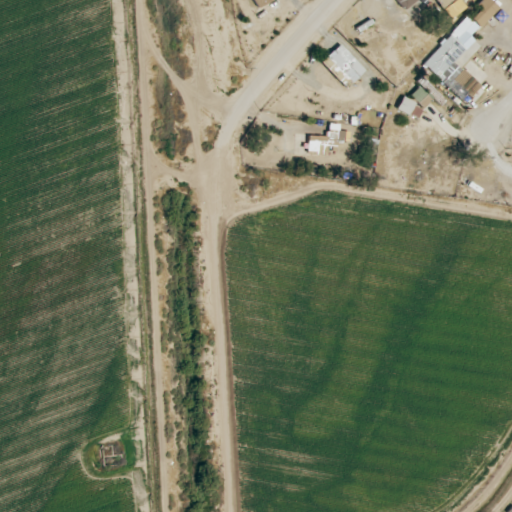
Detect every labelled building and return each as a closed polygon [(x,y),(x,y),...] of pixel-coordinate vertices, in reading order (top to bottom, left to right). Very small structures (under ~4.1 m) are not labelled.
[(253,0),(259,8),(270,0),(253,0)] [(394,0),(404,10),(415,0),(394,0)] [(422,65),(463,102),(479,85),(454,62),(474,40),(471,37),(498,7),(489,0),(481,0),(476,6),(422,65)] [(434,0),(446,19),(462,10),(455,0),(434,0)] [(423,108),(433,99),(439,106),(444,101),(424,80),(409,94),(423,108)] [(423,109),(401,97),(395,108),(417,120),(423,109)]
